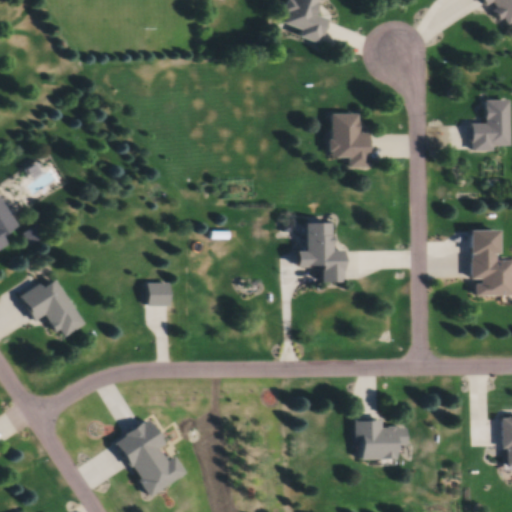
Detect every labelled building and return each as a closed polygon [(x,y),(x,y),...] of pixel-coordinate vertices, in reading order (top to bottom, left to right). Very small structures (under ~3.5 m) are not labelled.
[(312,0),(283,0),(273,28),(312,42),(320,20),(307,15),(312,0)] [(511,0),(476,0),(493,27),(511,15),(511,0)] [(478,124),(464,124),(464,150),(503,150),(503,100),(478,100),(478,124)] [(362,168),(362,134),(352,134),(352,115),(324,115),(324,159),(342,159),(342,168),(362,168)] [(0,197),(0,250),(10,244),(5,235),(18,228),(0,197)] [(336,251),(325,251),(325,224),(298,224),(298,252),(289,252),(289,267),(315,267),(315,282),(336,282),(336,251)] [(462,280),(467,280),(467,296),(506,296),(506,260),(490,260),(490,230),(462,230),(462,280)] [(47,315),(60,340),(84,326),(56,277),(21,297),(35,322),(47,315)] [(170,306),(170,284),(146,284),(146,306),(170,306)] [(115,442),(150,498),(187,475),(152,419),(115,442)] [(388,427),(374,427),(374,421),(350,421),(351,463),(389,462),(388,427)]
